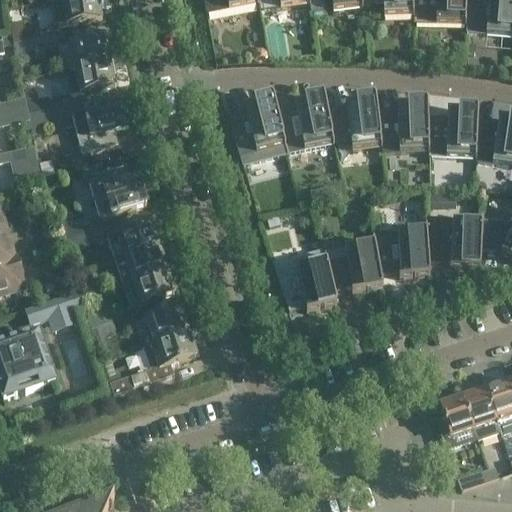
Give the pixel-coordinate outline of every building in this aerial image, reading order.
[(102,23),(97,0),(85,0),(63,4),(65,19),(59,19),(60,30),(102,23)] [(257,8),(258,8),(256,0),(203,0),(206,17),(257,7),(257,8)] [(256,0),(258,8),(260,16),(309,8),(309,9),(310,9),(308,0),(256,0)] [(322,0),(308,0),(310,9),(311,15),(324,13),(322,0)] [(363,13),(363,11),(361,0),(330,0),(333,16),(362,12),(362,13),(363,13)] [(361,0),(363,11),(383,8),(384,20),(413,19),(413,20),(414,20),(413,0),(361,0)] [(413,0),(414,20),(414,27),(465,29),(465,30),(466,30),(466,26),(466,0),(413,0)] [(511,0),(466,0),(466,26),(487,27),(486,39),(511,41),(511,0)] [(11,28),(12,39),(14,48),(35,44),(33,32),(23,34),(22,26),(11,28)] [(65,74),(75,72),(110,65),(105,40),(60,49),(65,74)] [(37,55),(35,44),(14,48),(17,67),(29,65),(27,57),(37,55)] [(255,53),(252,58),(253,64),(258,67),(264,66),(267,60),(266,54),(260,51),(255,53)] [(467,62),(466,72),(477,73),(478,63),(467,62)] [(110,65),(75,72),(65,74),(70,99),(115,90),(110,65)] [(35,96),(24,99),(28,119),(50,114),(47,102),(37,104),(35,96)] [(291,115),(277,118),(285,150),(284,150),(286,158),(333,149),(333,150),(334,150),(327,116),(325,102),(295,108),(296,114),(291,115)] [(0,108),(0,128),(27,123),(22,103),(0,108)] [(284,149),(284,150),(285,150),(277,118),(274,103),(245,111),(246,116),(241,117),(228,121),(240,161),(284,149)] [(340,114),(327,116),(334,150),(334,146),(347,144),(346,141),(350,141),(352,155),(382,151),(381,147),(378,117),(376,104),(346,108),(348,120),(341,121),(340,114)] [(119,107),(111,109),(72,118),(81,158),(117,149),(114,135),(125,133),(119,107)] [(390,116),(378,117),(381,147),(399,145),(399,157),(428,156),(428,157),(429,157),(428,120),(428,109),(398,110),(398,111),(399,111),(399,115),(390,116)] [(52,125),(50,114),(28,119),(33,138),(44,135),(43,127),(52,125)] [(476,165),(478,126),(478,116),(448,115),(448,120),(442,120),(428,120),(429,157),(429,161),(475,164),(475,165),(476,165)] [(511,172),(511,124),(499,122),(499,128),(492,127),(492,126),(478,126),(476,165),(476,167),(511,172)] [(41,186),(33,152),(22,154),(23,162),(11,164),(11,165),(13,176),(17,191),(41,186)] [(100,224),(146,210),(138,185),(128,188),(124,174),(89,185),(100,224)] [(397,184),(387,185),(387,193),(397,193),(397,184)] [(313,208),(336,203),(334,190),(310,195),(313,208)] [(455,196),(428,196),(429,213),(456,213),(455,196)] [(37,209),(24,212),(28,229),(41,225),(37,209)] [(0,214),(0,298),(22,292),(0,214)] [(278,217),(268,220),(270,231),(281,228),(278,217)] [(68,222),(56,226),(63,247),(83,240),(80,227),(70,230),(68,222)] [(481,255),(483,225),(483,224),(482,224),(482,225),(426,223),(426,232),(429,266),(443,265),(451,265),(451,269),(450,269),(450,271),(481,272),(481,255)] [(107,240),(115,264),(159,249),(151,225),(107,240)] [(497,226),(483,225),(481,255),(495,256),(495,249),(504,253),(502,257),(501,256),(501,257),(511,262),(511,227),(497,227),(497,226)] [(430,280),(429,266),(426,232),(425,232),(425,233),(373,237),(374,245),(380,280),(393,277),(400,277),(400,281),(399,281),(399,282),(430,280)] [(86,250),(83,240),(63,247),(68,264),(79,260),(77,253),(86,250)] [(383,292),(380,280),(374,245),(373,245),(373,246),(345,251),(347,265),(341,266),(340,264),(327,267),(334,296),(347,293),(345,286),(351,285),(353,296),(352,296),(352,298),(383,292)] [(167,273),(159,249),(115,264),(123,288),(167,273)] [(337,309),(334,296),(327,267),(326,262),(324,262),(325,264),(275,275),(289,316),(302,311),(306,310),(307,315),(306,315),(306,316),(337,309)] [(77,265),(69,268),(72,277),(81,274),(77,265)] [(175,297),(167,273),(123,288),(131,312),(175,297)] [(73,279),(77,290),(84,288),(80,276),(73,279)] [(77,298),(28,314),(33,329),(81,312),(77,298)] [(96,311),(85,315),(92,335),(113,328),(108,315),(99,319),(96,311)] [(150,333),(154,347),(155,348),(188,336),(180,312),(135,327),(138,337),(150,333)] [(116,338),(113,328),(92,335),(98,352),(109,348),(106,341),(116,338)] [(196,361),(188,336),(155,348),(154,347),(143,351),(151,376),(145,378),(149,388),(173,379),(170,370),(196,361)] [(38,338),(14,346),(12,347),(12,346),(10,347),(10,348),(3,350),(2,350),(0,350),(0,351),(0,350),(0,393),(4,404),(13,401),(14,401),(15,401),(17,400),(25,397),(25,398),(27,397),(28,396),(29,396),(55,387),(51,374),(51,372),(50,372),(44,353),(43,351),(38,338)] [(107,381),(114,400),(135,393),(132,385),(131,381),(121,384),(118,377),(107,381)] [(511,420),(511,398),(508,387),(498,390),(488,393),(488,394),(485,395),(496,426),(511,420)] [(496,426),(485,395),(476,398),(476,397),(465,401),(462,402),(473,434),(496,426)] [(473,434),(462,402),(453,406),(453,405),(442,409),(440,410),(450,442),(473,434)] [(495,472),(487,474),(491,486),(499,483),(495,472)] [(491,486),(487,474),(457,484),(461,495),(491,486)]
